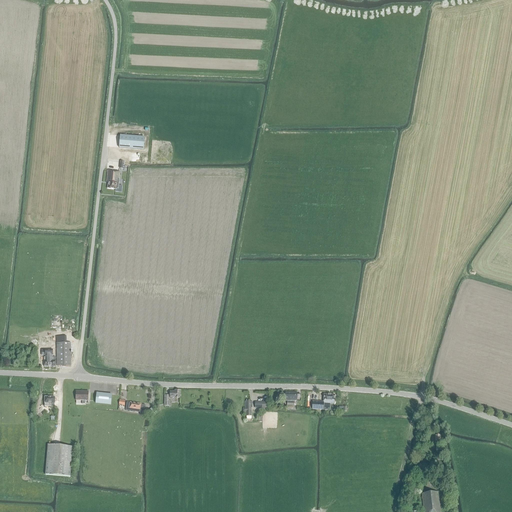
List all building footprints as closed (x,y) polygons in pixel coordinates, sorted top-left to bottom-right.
[(144,138),(120,136),(119,148),(143,150),(144,138)] [(107,182),(108,182),(108,189),(117,190),(117,189),(121,189),(121,187),(118,186),(120,173),(108,171),(107,182)] [(66,336),(56,337),(56,344),(57,366),(71,366),(70,343),(66,343),(66,336)] [(55,367),(55,358),(52,358),(52,356),(52,350),(45,350),(41,350),(41,356),(42,356),(42,355),(44,355),(44,356),(45,356),(45,358),(44,358),(44,367),(55,367)] [(76,400),(82,401),(82,404),(85,404),(85,401),(88,401),(88,392),(76,391),(76,400)] [(112,395),(96,393),(95,403),(111,405),(112,395)] [(312,409),(327,410),(327,404),(334,404),(335,395),(324,395),(323,402),(312,402),(312,409)] [(55,398),(45,397),(44,407),(51,407),(51,406),(54,406),(55,398)] [(251,416),(251,408),(252,408),(252,402),(250,402),(250,400),(246,400),(246,402),(245,402),(245,409),(244,409),(243,410),(243,412),(244,413),(246,412),(246,416),(251,416)] [(125,410),(140,413),(140,411),(143,412),(144,405),(141,404),(130,403),(127,402),(125,410)] [(45,475),(70,477),(73,447),(48,445),(45,475)] [(422,494),(423,511),(439,511),(437,492),(422,494)]
